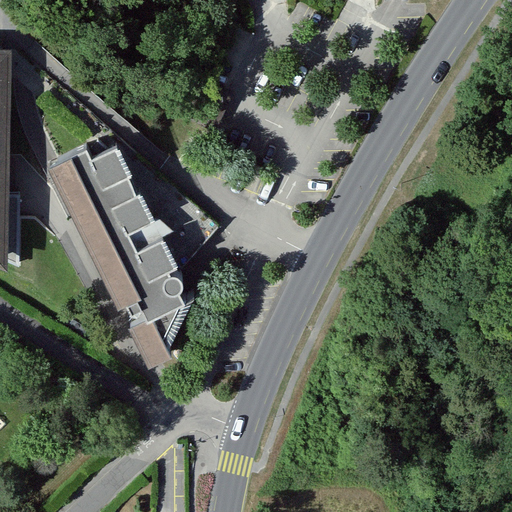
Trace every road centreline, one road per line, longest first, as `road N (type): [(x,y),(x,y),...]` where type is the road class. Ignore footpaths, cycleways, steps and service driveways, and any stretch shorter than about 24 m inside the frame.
road 1 (secondary): [(245,431),(318,260),(475,0)]
road 2 (residential): [(180,416),(0,304)]
road 3 (residential): [(180,416),(80,511)]
